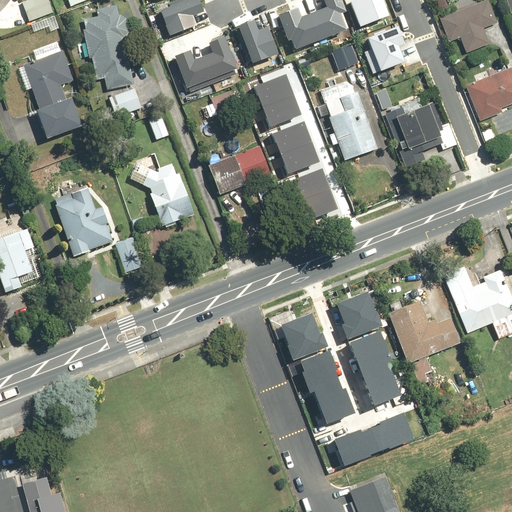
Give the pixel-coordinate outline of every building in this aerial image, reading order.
[(50,0),(30,0),(23,3),(30,20),(55,11),(50,0)] [(159,10),(168,33),(194,23),(190,14),(202,10),(197,0),(172,0),(168,2),(170,6),(159,10)] [(311,10),(322,38),(346,30),(338,11),(344,9),(340,0),(321,0),(324,5),(311,10)] [(347,0),(359,27),(387,16),(381,0),(347,0)] [(490,0),(489,0),(442,18),(451,43),(463,39),(469,53),(492,44),(486,27),(499,23),(490,0)] [(295,48),(322,38),(311,10),(300,14),(296,5),(277,12),(287,38),(291,37),(295,48)] [(94,60),(98,80),(107,79),(108,91),(136,88),(129,15),(121,16),(120,8),(100,10),(100,17),(87,20),(87,30),(85,30),(91,59),(94,60)] [(238,25),(252,63),(277,54),(267,26),(256,30),(253,20),(238,25)] [(367,37),(379,70),(403,61),(398,45),(402,44),(396,27),(367,37)] [(203,55),(211,76),(236,67),(226,37),(208,43),(212,53),(203,55)] [(332,49),(339,68),(359,61),(352,42),(332,49)] [(29,91),(33,89),(51,140),(87,127),(76,99),(69,101),(64,87),(77,83),(65,51),(62,53),(58,44),(36,51),(39,59),(20,66),(29,91)] [(184,86),(211,76),(203,55),(193,59),(190,49),(173,55),(184,86)] [(310,57),(299,60),(301,71),(313,69),(310,57)] [(511,105),(511,67),(509,69),(507,63),(489,71),(491,76),(467,85),(482,121),(505,112),(504,109),(511,105)] [(254,87),(269,127),(300,115),(286,76),(254,87)] [(251,79),(241,83),(246,95),(255,91),(251,79)] [(245,102),(238,85),(232,87),(233,91),(212,99),(214,105),(203,109),(208,122),(221,116),(220,112),(245,102)] [(137,89),(110,99),(117,118),(144,108),(137,89)] [(324,101),(344,158),(376,147),(356,90),(324,101)] [(425,96),(390,109),(391,113),(386,115),(397,144),(402,141),(407,153),(402,155),(406,165),(431,155),(429,149),(442,144),(445,151),(459,145),(452,127),(451,128),(441,103),(429,107),(425,96)] [(163,115),(150,120),(158,140),(171,135),(163,115)] [(274,134),(288,173),(320,162),(305,122),(274,134)] [(493,129),(483,133),(488,146),(498,143),(493,129)] [(260,146),(226,160),(221,147),(209,152),(214,165),(210,167),(222,194),(272,174),(260,146)] [(179,175),(175,163),(160,167),(160,172),(140,165),(132,180),(152,190),(154,195),(152,196),(164,230),(179,225),(178,222),(197,216),(182,174),(179,175)] [(291,180),(306,220),(338,208),(323,168),(291,180)] [(98,210),(90,189),(74,195),(55,202),(76,258),(100,249),(98,242),(114,237),(110,225),(113,224),(106,207),(98,210)] [(49,277),(29,229),(18,233),(16,228),(1,234),(0,232),(0,271),(9,294),(49,277)] [(136,237),(117,244),(127,273),(146,267),(136,237)] [(467,265),(446,273),(469,334),(494,324),(499,339),(511,333),(511,278),(508,269),(485,278),(487,283),(476,287),(467,265)] [(346,336),(380,325),(367,290),(337,300),(344,321),(341,322),(346,336)] [(434,372),(429,357),(463,344),(453,317),(432,325),(423,303),(392,315),(411,364),(412,364),(421,387),(431,383),(428,374),(434,372)] [(280,322),(293,356),(326,345),(321,330),(318,332),(311,311),(280,322)] [(347,340),(359,371),(387,360),(390,359),(378,329),(347,340)] [(308,391),(314,389),(338,380),(327,350),(299,360),(303,369),(301,370),(308,391)] [(359,371),(371,403),(399,393),(387,360),(359,371)] [(314,389),(325,420),(352,410),(344,386),(340,387),(338,380),(314,389)] [(379,450),(414,437),(404,410),(379,420),(380,422),(370,425),(379,450)] [(332,437),(343,464),(379,450),(370,425),(358,430),(358,427),(332,437)] [(18,436),(14,426),(0,431),(0,440),(1,442),(18,436)] [(392,511),(380,479),(350,491),(358,511),(392,511)] [(58,511),(53,490),(25,497),(28,511),(58,511)]
